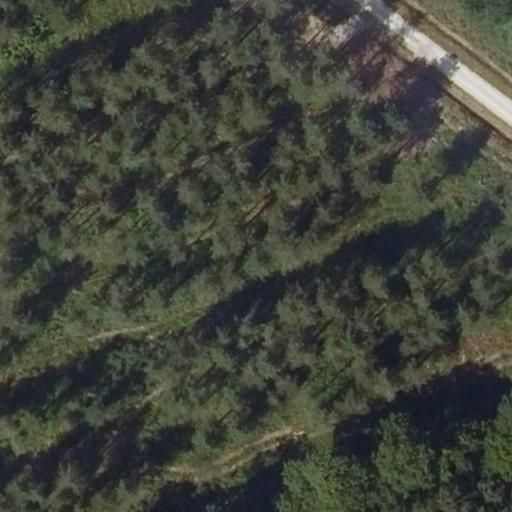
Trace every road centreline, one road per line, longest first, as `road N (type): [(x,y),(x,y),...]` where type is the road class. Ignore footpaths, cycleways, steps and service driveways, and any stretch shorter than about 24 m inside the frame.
road 1 (track): [(511,395),(211,511)]
road 2 (track): [(511,86),(398,0)]
